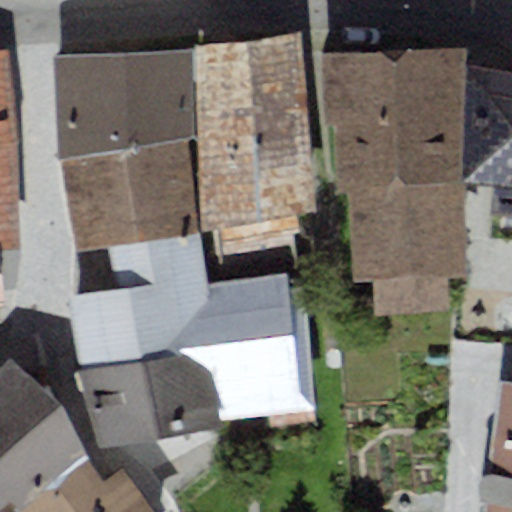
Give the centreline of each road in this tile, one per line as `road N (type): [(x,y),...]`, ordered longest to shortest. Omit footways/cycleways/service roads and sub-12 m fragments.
road 1 (residential): [(19,21),(40,268),(59,383),(105,458)]
road 2 (residential): [(19,21),(272,3)]
road 3 (residential): [(272,3),(448,0)]
